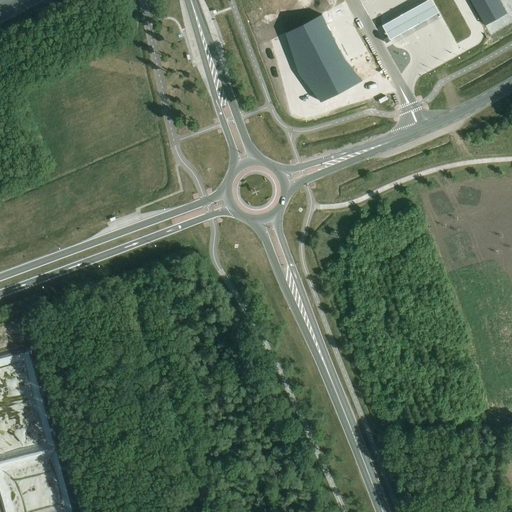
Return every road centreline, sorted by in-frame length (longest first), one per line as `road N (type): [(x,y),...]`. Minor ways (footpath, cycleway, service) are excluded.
road 1 (trunk): [(0,294),(233,211)]
road 2 (trunk): [(226,190),(0,277)]
road 3 (primary): [(256,221),(341,406)]
road 4 (primary): [(341,406),(275,214)]
road 5 (primary): [(188,0),(234,172)]
road 6 (primary): [(258,162),(192,0)]
road 7 (unclassified): [(419,130),(352,0)]
road 8 (secondary): [(286,194),(396,139)]
road 9 (secondary): [(396,139),(278,172)]
